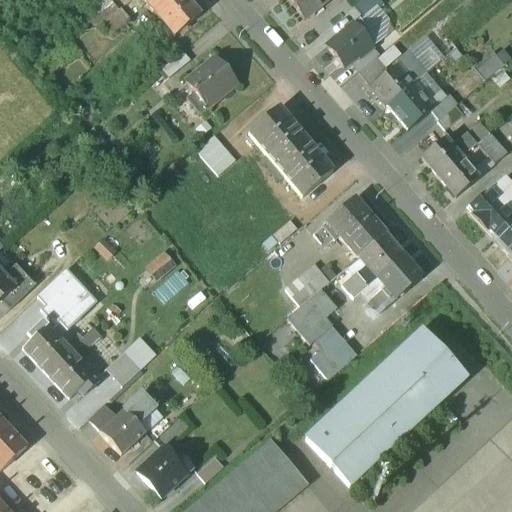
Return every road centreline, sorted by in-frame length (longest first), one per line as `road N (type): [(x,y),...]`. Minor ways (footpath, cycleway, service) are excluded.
road 1 (residential): [(511,323),(231,0)]
road 2 (residential): [(127,511),(0,369)]
